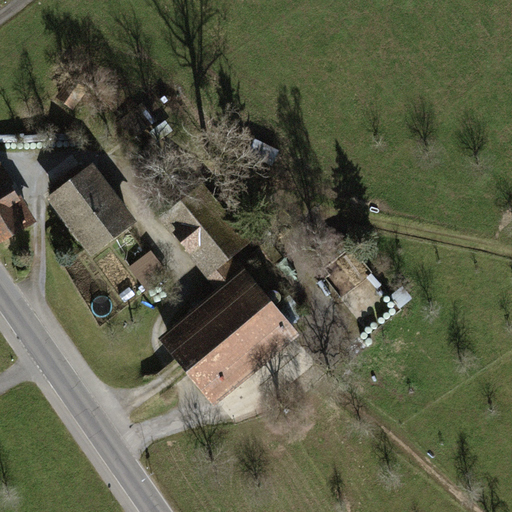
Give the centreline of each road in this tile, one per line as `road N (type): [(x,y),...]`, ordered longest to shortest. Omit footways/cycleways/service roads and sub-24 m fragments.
road 1 (secondary): [(38,342),(157,511)]
road 2 (unknown): [(121,463),(240,422)]
